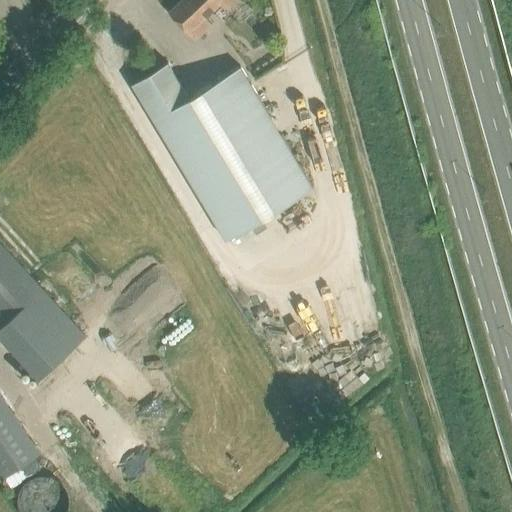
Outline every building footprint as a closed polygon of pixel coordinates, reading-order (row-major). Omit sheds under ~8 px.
[(235,0),(181,0),(170,11),(195,38),(212,23),(205,16),(220,1),(227,9),(235,0)] [(167,61),(131,82),(226,238),(313,186),(240,65),(188,96),(167,61)] [(0,336),(39,379),(86,335),(75,324),(76,324),(75,322),(74,323),(64,312),(65,312),(64,311),(63,311),(54,300),(53,299),(44,290),(44,289),(43,288),(33,278),(33,277),(32,276),(23,267),(22,266),(13,256),(12,255),(3,246),(4,245),(3,244),(2,245),(0,242),(0,336)] [(348,323),(348,247),(272,248),(273,324),(348,323)] [(40,452),(0,393),(0,477),(1,479),(40,452)]
